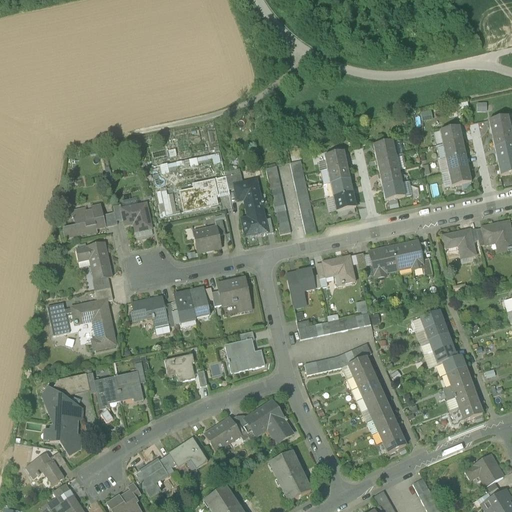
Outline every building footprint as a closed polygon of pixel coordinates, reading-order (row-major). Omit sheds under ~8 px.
[(487,123),(490,137),(510,133),(507,119),(487,123)] [(440,133),(443,147),(462,143),(459,129),(440,133)] [(490,137),(493,151),(511,146),(511,141),(510,133),(490,137)] [(373,148),(376,162),(395,158),(392,143),(373,148)] [(443,147),(446,161),(465,157),(462,143),(443,147)] [(511,146),(493,151),(496,164),(511,160),(511,146)] [(324,158),(327,172),(346,168),(343,154),(324,158)] [(218,156),(159,164),(160,173),(198,168),(197,164),(219,161),(218,156)] [(446,161),(449,175),(468,170),(465,157),(446,161)] [(396,163),(395,158),(376,162),(379,175),(398,171),(396,163)] [(511,174),(511,160),(496,164),(499,177),(511,174)] [(403,162),(396,163),(398,171),(404,170),(403,162)] [(327,172),(330,186),(349,182),(346,168),(327,172)] [(471,184),(468,170),(449,175),(452,189),(471,184)] [(401,185),(398,171),(379,175),(382,189),(401,185)] [(240,176),(225,179),(228,192),(235,191),(234,188),(242,186),(240,176)] [(227,192),(228,192),(225,179),(213,182),(216,198),(227,196),(227,192)] [(179,195),(183,214),(211,209),(210,206),(216,205),(215,199),(216,198),(213,182),(212,182),(212,184),(204,186),(205,189),(179,195)] [(330,186),(333,200),(352,196),(349,182),(330,186)] [(248,220),(248,221),(263,218),(256,183),(242,186),(234,188),(235,191),(237,204),(244,202),(248,220)] [(404,198),(401,185),(382,189),(385,203),(404,198)] [(173,195),(166,195),(166,191),(156,193),(158,205),(163,204),(165,216),(176,215),(173,195)] [(355,210),(352,196),(333,200),(336,214),(355,210)] [(121,210),(123,221),(131,219),(133,226),(134,234),(151,230),(146,205),(121,210)] [(62,231),(64,241),(86,236),(86,237),(97,234),(96,231),(105,229),(103,218),(100,207),(72,214),(75,228),(62,231)] [(113,208),(114,215),(116,222),(123,221),(121,210),(120,207),(113,208)] [(117,227),(116,222),(114,215),(103,218),(105,229),(117,227)] [(264,222),(263,218),(248,221),(248,220),(241,222),(245,239),(266,235),(267,235),(264,222)] [(125,228),(133,226),(131,219),(123,221),(125,228)] [(270,221),(264,222),(267,235),(266,235),(267,237),(273,235),(270,221)] [(217,229),(218,237),(225,236),(222,222),(215,223),(216,229),(217,229)] [(499,244),(501,253),(511,251),(511,243),(508,224),(481,230),(485,247),(499,244)] [(192,234),(197,255),(221,250),(218,237),(217,229),(216,229),(192,234)] [(134,234),(136,240),(153,236),(151,230),(134,234)] [(481,230),(476,232),(478,243),(479,249),(485,247),(481,230)] [(458,245),(461,260),(476,257),(473,244),(470,233),(470,232),(443,238),(445,248),(458,245)] [(417,244),(393,249),(397,268),(410,265),(412,272),(422,270),(423,270),(421,263),(420,257),(418,247),(417,244)] [(94,282),(94,284),(108,281),(111,280),(104,245),(86,249),(86,250),(75,253),(78,266),(90,263),(94,282)] [(418,247),(420,257),(428,255),(426,245),(418,247)] [(384,270),(397,268),(393,249),(369,254),(374,280),(385,278),(384,270)] [(355,258),(359,272),(365,270),(362,256),(355,258)] [(334,278),(336,288),(354,284),(349,259),(322,265),(322,267),(325,280),(334,278)] [(422,270),(424,278),(432,276),(429,261),(421,263),(423,270),(422,270)] [(316,268),(318,279),(319,282),(325,280),(322,267),(316,268)] [(286,277),(294,311),(304,308),(301,294),(314,292),(312,280),(310,272),(286,277)] [(321,290),(319,282),(318,279),(312,280),(314,292),(321,290)] [(235,305),(237,314),(251,311),(245,280),(216,287),(218,294),(221,308),(235,305)] [(92,283),(94,293),(110,290),(108,281),(94,284),(94,282),(92,283)] [(112,303),(110,290),(94,293),(96,305),(104,304),(112,303)] [(203,291),(189,294),(195,321),(209,318),(206,303),(203,292),(203,291)] [(206,303),(213,302),(212,295),(211,291),(203,292),(206,303)] [(180,324),(195,321),(189,294),(173,297),(177,313),(179,324),(180,324)] [(218,294),(212,295),(213,302),(215,309),(221,308),(218,294)] [(152,320),(154,330),(168,327),(164,307),(162,299),(132,306),(133,314),(131,314),(133,324),(152,320)] [(357,313),(366,311),(364,302),(355,304),(357,313)] [(92,343),(94,352),(114,347),(108,321),(107,321),(105,314),(106,313),(104,304),(96,305),(63,312),(64,317),(73,315),(75,327),(93,323),(97,342),(92,343)] [(175,328),(172,314),(170,306),(164,307),(168,327),(169,330),(175,328)] [(54,338),(55,340),(64,337),(64,336),(68,335),(64,317),(63,312),(62,307),(47,310),(53,339),(54,338)] [(177,313),(172,314),(175,328),(180,327),(180,324),(179,324),(177,313)] [(438,314),(420,320),(424,332),(443,325),(438,314)] [(368,316),(362,317),(365,328),(371,327),(368,316)] [(359,330),(365,328),(362,317),(356,318),(359,330)] [(353,331),(359,330),(356,318),(351,320),(353,331)] [(347,332),(353,331),(351,320),(345,321),(347,332)] [(415,336),(424,332),(420,320),(411,324),(415,336)] [(341,333),(347,332),(345,321),(339,322),(341,333)] [(336,335),(341,333),(339,322),(333,323),(336,335)] [(298,331),(304,330),(309,329),(308,323),(297,325),(298,331)] [(330,336),(336,335),(333,323),(327,325),(330,336)] [(324,337),(330,336),(327,325),(322,326),(324,337)] [(443,325),(424,332),(428,344),(447,337),(443,325)] [(318,338),(324,337),(322,326),(316,327),(318,338)] [(169,330),(168,327),(154,330),(156,337),(170,334),(169,330)] [(312,340),(318,338),(316,327),(310,328),(312,340)] [(306,341),(312,340),(310,328),(309,329),(304,330),(306,341)] [(300,342),(306,341),(304,330),(298,331),(300,342)] [(420,347),(428,344),(424,332),(415,336),(420,347)] [(239,337),(241,344),(250,342),(253,341),(252,334),(239,337)] [(447,337),(428,344),(433,355),(451,348),(447,337)] [(236,363),(238,373),(264,367),(261,356),(253,358),(250,342),(241,344),(225,348),(228,365),(236,363)] [(424,359),(433,355),(428,344),(420,347),(424,359)] [(367,346),(361,349),(366,359),(371,357),(367,346)] [(451,348),(433,355),(437,367),(442,365),(456,360),(451,348)] [(361,349),(355,351),(360,362),(366,359),(361,349)] [(355,351),(350,353),(355,364),(360,362),(355,351)] [(350,353),(345,356),(349,367),(355,364),(350,353)] [(428,370),(437,367),(433,355),(424,359),(428,370)] [(345,356),(339,358),(344,369),(347,368),(349,367),(345,356)] [(176,372),(178,384),(195,380),(192,366),(194,365),(192,357),(164,362),(167,374),(176,372)] [(339,358),(333,360),(336,372),(340,371),(344,369),(339,358)] [(442,365),(446,377),(465,370),(460,358),(456,360),(442,365)] [(347,368),(352,379),(371,371),(366,359),(360,362),(355,364),(349,367),(347,368)] [(333,360),(328,362),(330,373),(336,372),(333,360)] [(328,362),(322,363),(324,374),(330,373),(328,362)] [(322,363),(316,364),(319,376),(324,374),(322,363)] [(316,364),(310,365),(313,377),(319,376),(316,364)] [(137,375),(138,381),(145,380),(141,365),(135,367),(136,375),(137,375)] [(307,378),(313,377),(310,365),(304,367),(307,378)] [(469,382),(465,370),(446,377),(451,389),(469,382)] [(352,379),(357,390),(376,382),(371,371),(352,379)] [(197,374),(200,389),(207,388),(204,373),(197,374)] [(136,375),(115,379),(120,399),(132,397),(134,405),(143,403),(138,381),(137,375),(136,375)] [(86,377),(89,391),(95,390),(93,384),(94,384),(92,376),(86,377)] [(52,393),(64,401),(68,396),(89,391),(86,377),(58,383),(52,393)] [(107,402),(120,399),(115,379),(94,384),(93,384),(95,390),(100,412),(103,412),(106,411),(109,410),(108,407),(107,402)] [(357,390),(362,401),(381,393),(376,382),(357,390)] [(469,382),(451,389),(455,400),(473,393),(469,382)] [(447,403),(455,400),(451,389),(442,392),(447,403)] [(59,445),(69,459),(80,452),(80,440),(77,437),(77,424),(81,422),(82,412),(64,401),(52,393),(47,390),(42,399),(47,413),(52,411),(57,415),(56,422),(51,423),(54,430),(50,431),(50,434),(49,444),(59,445)] [(362,401),(367,412),(386,404),(381,393),(362,401)] [(478,405),(473,393),(455,400),(459,412),(478,405)] [(271,437),(277,446),(292,436),(282,421),(283,421),(271,403),(244,421),(256,439),(267,432),(272,428),(276,434),(271,437)] [(367,412),(372,423),(390,415),(386,404),(367,412)] [(478,405),(459,412),(464,424),(482,417),(478,405)] [(47,413),(51,423),(56,422),(57,415),(52,411),(47,413)] [(460,425),(464,424),(459,412),(446,417),(451,428),(453,430),(459,428),(460,425)] [(113,421),(107,413),(106,413),(104,415),(101,417),(106,426),(113,421)] [(377,434),(395,426),(390,415),(372,423),(366,426),(371,437),(377,434)] [(238,434),(243,430),(238,423),(236,420),(231,423),(238,434)] [(244,420),(238,423),(243,430),(249,440),(251,442),(256,439),(244,421),(244,420)] [(204,438),(215,454),(240,438),(238,434),(231,423),(230,421),(204,438)] [(377,434),(382,445),(400,437),(395,426),(377,434)] [(267,432),(271,437),(276,434),(272,428),(267,432)] [(240,438),(243,443),(249,440),(243,430),(238,434),(240,438)] [(405,448),(400,437),(382,445),(387,456),(405,448)] [(190,463),(196,471),(207,464),(192,441),(168,456),(169,457),(176,468),(178,471),(190,463)] [(55,462),(60,469),(65,466),(59,455),(53,459),(55,462)] [(286,497),(289,504),(311,494),(292,455),(271,465),(274,472),(273,473),(284,498),(286,497)] [(41,471),(52,488),(64,481),(53,464),(55,462),(53,459),(49,461),(46,456),(25,470),(33,482),(39,478),(37,474),(41,471)] [(169,457),(165,460),(172,471),(176,468),(169,457)] [(486,489),(487,489),(494,485),(503,480),(492,463),(494,462),(490,457),(472,468),(473,469),(465,474),(469,481),(478,475),(486,489)] [(166,475),(172,471),(165,460),(159,464),(166,475)] [(135,478),(150,501),(159,495),(153,486),(167,476),(166,475),(159,464),(158,463),(135,478)] [(417,484),(423,494),(428,492),(423,481),(417,484)] [(412,486),(418,497),(423,494),(417,484),(412,486)] [(484,490),(487,496),(497,490),(494,485),(487,489),(486,489),(484,490)] [(131,492),(136,500),(141,497),(133,486),(128,489),(130,492),(131,492)] [(54,495),(57,500),(62,496),(63,497),(69,493),(65,487),(54,495)] [(240,511),(225,488),(205,501),(210,509),(209,509),(210,511),(240,511)] [(500,495),(497,490),(487,496),(490,501),(500,495)] [(140,511),(136,505),(138,504),(136,500),(131,492),(130,492),(119,499),(119,498),(106,506),(110,511),(140,511)] [(418,497),(421,502),(431,497),(428,492),(423,494),(418,497)] [(509,511),(506,506),(511,503),(505,492),(500,495),(490,501),(481,507),(484,511),(509,511)] [(374,501),(376,505),(386,499),(383,493),(375,498),(374,501)] [(51,511),(81,511),(72,498),(66,502),(63,497),(62,496),(57,500),(50,504),(54,510),(51,511)] [(421,502),(423,507),(434,502),(431,497),(421,502)] [(376,505),(379,510),(389,504),(386,499),(376,505)] [(423,507),(425,511),(427,511),(436,507),(434,502),(423,507)]
